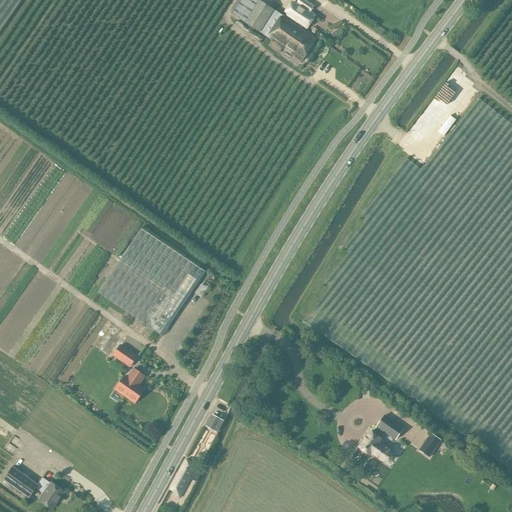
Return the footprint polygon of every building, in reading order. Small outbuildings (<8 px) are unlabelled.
[(239,0),(231,14),(260,33),(272,41),(268,46),(279,54),(283,48),(302,61),(317,40),(274,11),(274,10),(258,0),(239,0)] [(286,17),(289,17),(307,29),(316,16),(310,12),(314,6),(305,0),(298,0),(297,3),(296,2),(293,3),(291,2),(284,13),(286,14),(286,17)] [(161,337),(204,272),(139,229),(96,294),(161,337)] [(112,329),(99,348),(112,357),(113,355),(130,367),(137,357),(120,345),(125,338),(112,329)] [(143,390),(137,386),(139,383),(140,383),(144,377),(133,370),(127,379),(124,377),(115,391),(134,404),(143,390)] [(0,411),(67,452),(90,413),(34,379),(36,387),(27,386),(25,388),(28,394),(14,399),(13,396),(0,395),(0,411)] [(404,429),(384,415),(376,427),(377,427),(373,432),(372,431),(372,432),(369,430),(357,448),(360,449),(360,450),(367,455),(368,455),(370,456),(372,455),(378,459),(384,464),(389,463),(394,457),(393,451),(380,442),(382,439),(381,438),(385,433),(396,441),(404,429)] [(221,421),(212,416),(206,426),(215,431),(221,421)] [(440,440),(429,434),(422,444),(433,451),(440,440)] [(179,498),(196,465),(187,460),(185,460),(170,489),(177,493),(175,496),(179,498)] [(12,467),(3,480),(29,499),(36,489),(43,493),(37,500),(52,511),(65,492),(51,482),(50,483),(42,478),(37,484),(12,467)]
